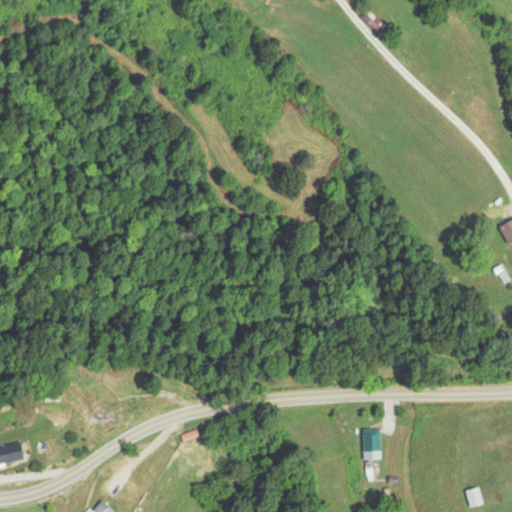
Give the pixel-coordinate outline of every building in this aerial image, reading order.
[(511,249),(496,226),(483,234),(499,257),(511,249)] [(120,422),(102,382),(85,389),(104,429),(120,422)] [(38,411),(62,427),(66,420),(43,403),(38,411)] [(382,458),(382,433),(363,433),(363,458),(382,458)] [(0,444),(0,461),(22,459),(20,441),(0,444)] [(482,503),(479,486),(465,489),(469,506),(482,503)] [(112,511),(101,499),(87,511),(112,511)]
